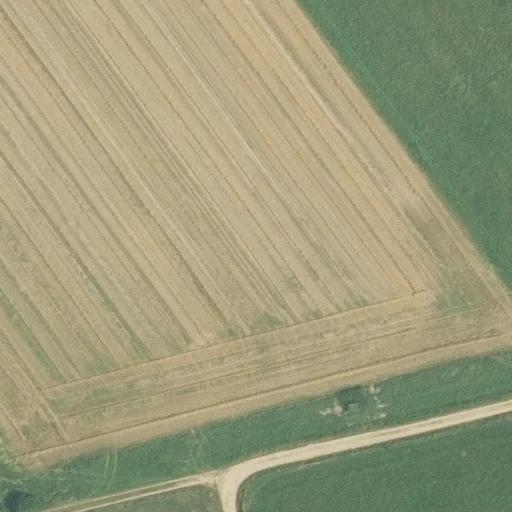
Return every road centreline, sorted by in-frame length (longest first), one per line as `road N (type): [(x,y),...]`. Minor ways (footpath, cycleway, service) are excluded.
road 1 (track): [(213,484),(511,413)]
road 2 (track): [(95,511),(213,484)]
